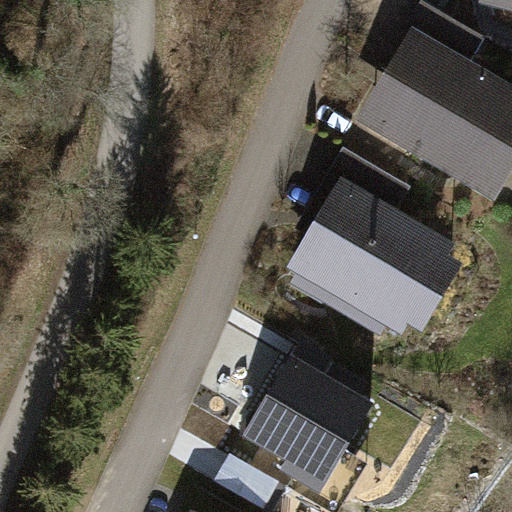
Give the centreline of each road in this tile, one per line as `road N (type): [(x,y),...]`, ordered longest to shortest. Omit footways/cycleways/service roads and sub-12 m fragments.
road 1 (residential): [(297,66),(101,511)]
road 2 (unclassified): [(0,434),(115,164),(143,68),(139,0)]
road 3 (unknown): [(143,68),(234,14),(240,0)]
